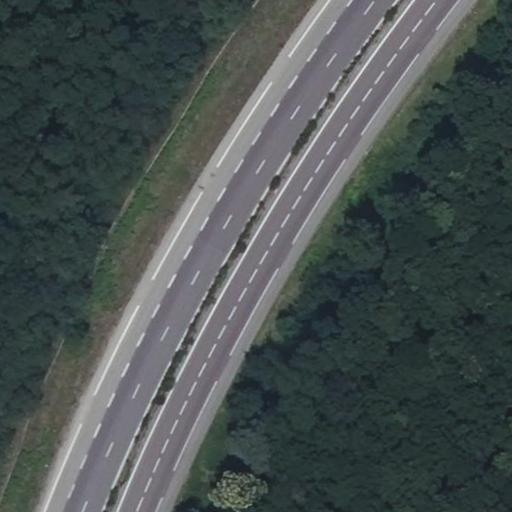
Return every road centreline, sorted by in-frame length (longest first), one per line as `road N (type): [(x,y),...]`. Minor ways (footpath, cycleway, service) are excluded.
road 1 (trunk): [(133,511),(282,220),(435,0)]
road 2 (trunk): [(372,0),(240,197),(98,458),(78,511)]
road 3 (track): [(256,0),(115,216),(0,476)]
